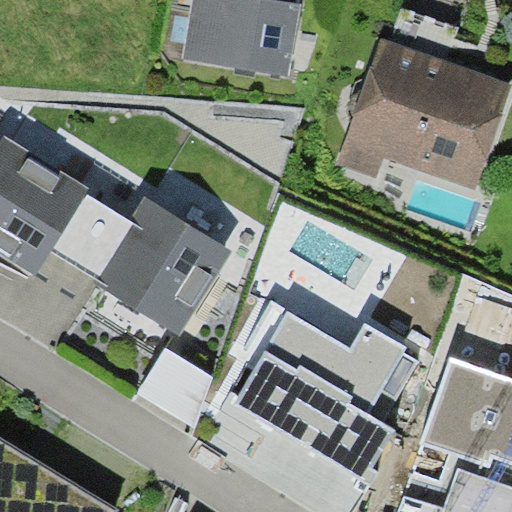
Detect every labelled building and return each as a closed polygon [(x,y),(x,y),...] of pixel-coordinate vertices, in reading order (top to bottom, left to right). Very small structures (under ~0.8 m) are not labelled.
[(300,0),(175,0),(166,56),(289,75),(300,0)] [(388,42),(376,38),(335,163),(380,178),(385,164),(477,194),(511,89),(446,68),(460,26),(399,6),(388,42)] [(1,137),(0,138),(0,254),(40,278),(52,254),(85,189),(1,137)] [(85,189),(52,254),(180,334),(238,254),(149,197),(134,222),(85,189)] [(350,349),(287,311),(234,400),(363,477),(393,428),(367,412),(405,349),(365,325),(350,349)] [(161,355),(134,397),(193,433),(211,383),(161,355)] [(511,378),(446,357),(418,443),(487,465),(491,453),(511,460),(511,378)] [(114,511),(0,440),(0,511),(114,511)] [(511,511),(511,510),(511,489),(457,470),(442,511),(511,511)]
